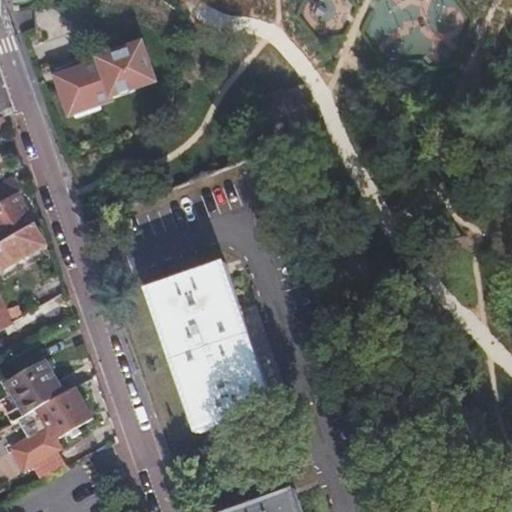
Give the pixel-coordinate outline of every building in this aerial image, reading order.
[(55,68),(70,112),(73,111),(75,117),(101,109),(99,102),(135,90),(134,88),(154,81),(142,45),(102,59),(100,53),(55,68)] [(1,68),(0,68),(0,119),(15,111),(1,68)] [(308,121),(298,96),(263,110),(273,135),(308,121)] [(271,153),(284,147),(281,140),(268,145),(271,153)] [(13,177),(0,183),(0,202),(15,194),(21,191),(13,177)] [(0,202),(0,232),(5,241),(33,227),(15,194),(0,202)] [(33,227),(5,241),(0,244),(0,272),(0,273),(45,248),(33,227)] [(149,288),(197,432),(270,408),(221,264),(149,288)] [(0,333),(12,327),(0,296),(0,333)] [(67,400),(47,365),(11,386),(14,391),(13,392),(25,414),(9,422),(14,430),(40,415),(67,400)] [(77,394),(67,400),(40,415),(57,445),(94,424),(92,421),(100,417),(93,404),(85,408),(77,394)] [(40,415),(14,430),(7,434),(31,475),(62,457),(57,445),(40,415)] [(0,492),(31,475),(7,434),(0,438),(0,492)] [(40,490),(71,473),(62,457),(31,475),(40,490)] [(223,511),(297,511),(290,489),(223,511)]
